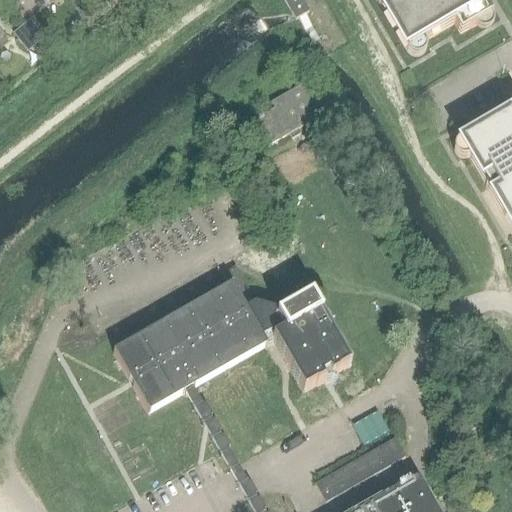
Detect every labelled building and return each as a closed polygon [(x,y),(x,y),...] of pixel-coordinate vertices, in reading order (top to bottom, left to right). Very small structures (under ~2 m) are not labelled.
[(307,14),(299,0),(283,0),(295,20),(307,14)] [(453,27),(459,37),(491,18),(480,0),(374,0),(406,54),(453,27)] [(32,23),(24,30),(38,48),(47,41),(32,23)] [(30,55),(38,48),(24,30),(15,37),(30,55)] [(271,106),(274,112),(252,124),(267,149),(322,117),(304,87),(271,106)] [(511,115),(509,117),(506,113),(458,142),(511,234),(511,115)] [(245,313),(231,288),(228,290),(113,356),(148,417),(187,394),(266,349),(261,342),(272,336),(275,341),(272,342),(303,396),(349,369),(311,301),(278,320),(275,314),(253,308),(245,313)] [(265,511),(194,395),(184,399),(250,511),(434,511),(417,480),(361,511),(265,511)] [(399,440),(314,486),(325,505),(409,458),(399,440)]
